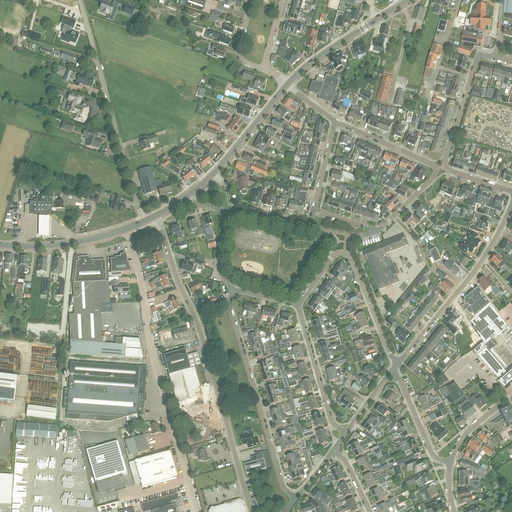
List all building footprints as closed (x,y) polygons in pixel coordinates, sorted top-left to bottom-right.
[(202,11),(206,1),(202,0),(180,0),(179,4),(185,6),(202,12),(202,11)] [(302,8),(303,2),(295,0),(294,6),(302,8)] [(440,6),(441,0),(434,0),(433,4),(437,5),(436,8),(434,7),(431,17),(437,19),(440,9),(440,6)] [(101,12),(108,15),(109,13),(111,14),(112,11),(115,12),(118,6),(112,4),(112,6),(109,5),(110,3),(107,3),(107,4),(103,2),(101,6),(100,7),(101,7),(100,10),(102,11),(101,12)] [(486,10),(486,5),(477,4),(477,10),(474,10),(474,16),(471,16),(470,25),(473,25),(473,28),(480,30),(485,31),(485,29),(489,29),(489,26),(491,26),(492,17),(489,17),(489,10),(486,10)] [(123,12),(132,15),(134,9),(125,6),(123,12)] [(307,16),(307,14),(304,13),(304,12),(301,11),(302,8),(294,6),(292,12),(307,16)] [(422,21),(425,9),(416,7),(412,19),(422,21)] [(224,17),(236,21),(238,15),(225,11),(224,17)] [(351,20),(353,12),(351,11),(349,16),(346,15),(345,18),(346,18),(344,24),(350,25),(351,20)] [(306,19),(307,16),(292,12),(290,18),(298,21),(299,18),(302,19),(302,18),(306,19)] [(357,22),(359,13),(353,12),(351,20),(357,22)] [(460,24),(464,25),(468,14),(460,12),(458,17),(461,18),(460,24)] [(338,21),(337,27),(343,29),(344,24),(346,18),(345,18),(341,17),(341,14),(337,13),(335,21),(338,21)] [(232,34),(234,28),(226,25),(227,22),(223,20),(222,20),(217,18),(215,22),(218,23),(218,24),(218,25),(218,26),(218,27),(219,27),(224,29),(223,31),(232,34)] [(511,19),(511,20),(511,23),(508,22),(507,27),(506,27),(503,34),(508,36),(511,24),(511,19)] [(300,31),(302,25),(295,23),(294,26),(286,23),(284,31),(293,33),(293,34),(296,35),(297,30),(300,31)] [(445,32),(446,25),(439,24),(437,30),(445,32)] [(327,31),(328,27),(322,26),(320,33),(321,33),(319,42),(326,43),(327,34),(324,34),(325,30),(327,31)] [(388,31),(389,28),(382,26),(382,30),(381,30),(380,34),(381,34),(380,39),(375,38),(374,46),(383,48),(385,35),(387,36),(388,31)] [(314,48),(317,37),(315,37),(316,32),(310,30),(311,27),(310,27),(309,30),(308,35),(310,36),(307,46),(314,48)] [(479,34),(480,30),(473,28),(467,27),(466,32),(464,32),(463,34),(462,42),(460,46),(459,46),(457,52),(470,56),(472,50),(471,50),(472,46),(481,47),(481,43),(482,44),(483,34),(479,34)] [(229,46),(230,43),(229,43),(230,40),(225,38),(226,34),(212,29),(209,35),(220,39),(219,43),(220,43),(221,43),(222,44),(228,46),(228,45),(229,46)] [(78,34),(69,31),(68,34),(65,33),(62,40),(69,42),(69,41),(75,43),(78,34)] [(29,32),(28,36),(40,40),(41,36),(41,35),(29,32)] [(354,58),(357,57),(356,53),(363,52),(362,51),(366,50),(364,43),(354,46),(355,50),(352,51),(354,58)] [(426,67),(424,77),(432,79),(434,70),(438,58),(440,58),(443,47),(433,44),(433,46),(430,56),(429,56),(426,67)] [(224,48),(219,47),(213,45),(211,51),(212,51),(211,55),(211,56),(217,58),(217,56),(223,58),(225,52),(223,51),(224,48)] [(293,54),(289,50),(287,52),(296,61),(301,57),(295,51),(293,54)] [(292,66),(296,61),(287,52),(285,53),(283,56),(286,60),(292,66)] [(73,63),(75,56),(63,53),(61,59),(73,63)] [(345,60),(341,53),(336,57),(336,56),(330,60),(332,64),(326,68),(329,73),(333,74),(334,71),(342,66),(343,66),(344,63),(343,61),(345,60)] [(464,68),(467,60),(461,58),(462,55),(455,53),(454,56),(455,56),(454,59),(459,61),(458,66),(464,68)] [(478,75),(484,77),(485,75),(488,65),(483,64),(482,64),(481,64),(479,68),(481,68),(480,71),(479,71),(478,75)] [(491,74),(493,67),(488,65),(485,75),(484,77),(490,78),(491,74)] [(498,78),(501,68),(495,66),(492,76),(495,77),(498,78)] [(503,79),(506,69),(501,68),(498,78),(501,79),(503,79)] [(509,78),(511,71),(506,69),(503,79),(502,84),(501,86),(505,87),(505,85),(505,84),(506,80),(505,80),(506,77),(509,78)] [(89,87),(92,78),(89,77),(91,72),(85,70),(83,74),(86,75),(85,77),(86,77),(85,80),(87,81),(86,83),(87,83),(86,86),(89,87)] [(386,102),(393,77),(384,74),(385,71),(381,70),(379,75),(383,76),(377,100),(386,102)] [(261,80),(261,79),(254,76),(255,74),(245,71),(243,78),(251,81),(253,80),(256,81),(253,89),(258,91),(259,88),(262,89),(263,89),(264,86),(263,85),(265,82),(261,80)] [(86,83),(87,81),(85,80),(86,77),(85,77),(86,75),(83,74),(80,73),(77,82),(75,81),(74,85),(79,86),(79,84),(86,86),(87,83),(86,83)] [(336,95),(335,95),(340,80),(326,75),(325,80),(319,96),(318,99),(328,103),(327,105),(331,106),(333,99),(338,101),(340,96),(339,96),(340,94),(337,93),(336,95)] [(452,84),(459,86),(461,80),(454,78),(451,77),(450,82),(453,83),(452,84)] [(319,96),(325,80),(317,78),(316,83),(312,81),(309,92),(319,96)] [(457,92),(459,86),(452,84),(453,83),(449,82),(449,84),(450,85),(449,87),(448,90),(457,92)] [(187,85),(184,92),(197,96),(199,90),(187,85)] [(413,89),(412,88),(412,87),(408,86),(406,92),(416,95),(417,93),(417,90),(418,88),(413,87),(413,89)] [(442,94),(444,88),(437,86),(435,92),(442,94)] [(361,95),(370,99),(372,94),(363,90),(361,95)] [(401,107),(405,92),(399,90),(395,106),(401,107)] [(455,98),(457,92),(448,90),(447,92),(446,96),(455,98)] [(81,98),(70,94),(68,100),(73,102),(70,112),(77,114),(76,119),(84,121),(88,108),(85,107),(85,106),(84,105),(83,105),(82,106),(79,105),(81,98)] [(256,107),(259,98),(249,94),(248,98),(242,96),(240,102),(246,104),(246,103),(256,107)] [(294,112),(296,109),(290,105),(293,102),(288,98),(284,105),(294,112)] [(346,108),(348,105),(345,103),(347,100),(344,99),(343,102),(345,103),(343,107),(342,106),(339,112),(345,115),(348,109),(346,108)] [(343,107),(345,103),(343,102),(341,101),(339,104),(336,103),(333,109),(339,112),(342,106),(343,107)] [(437,104),(441,105),(447,107),(453,109),(455,103),(449,101),(448,104),(442,102),(438,101),(437,104)] [(249,113),(251,109),(241,105),(239,109),(237,109),(237,108),(230,106),(228,111),(236,113),(238,114),(248,117),(249,117),(249,116),(250,114),(250,113),(249,113)] [(359,114),(359,112),(360,110),(358,109),(359,107),(357,107),(354,112),(352,111),(349,117),(355,119),(357,113),(359,114)] [(451,115),(453,109),(447,107),(445,112),(439,110),(438,111),(451,115)] [(289,122),(291,119),(286,115),(288,112),(281,108),(277,113),(289,122)] [(449,121),(451,115),(438,111),(438,112),(443,114),(441,118),(449,121)] [(361,115),(362,113),(359,112),(359,114),(357,113),(355,119),(361,122),(363,116),(361,115)] [(373,127),(377,118),(377,116),(372,114),(368,125),(370,126),(373,127)] [(324,128),(325,122),(319,121),(320,118),(316,117),(316,116),(313,115),(311,121),(315,122),(314,123),(318,124),(317,127),(324,128)] [(423,132),(428,117),(423,115),(421,123),(420,123),(418,130),(423,132)] [(231,118),(228,116),(227,119),(239,128),(243,123),(235,117),(233,120),(231,118)] [(380,117),(377,116),(377,118),(373,127),(376,128),(378,129),(383,116),(383,117),(380,116),(380,117)] [(383,131),(388,119),(385,118),(385,117),(383,116),(378,129),(381,130),(380,130),(383,131)] [(239,128),(227,119),(216,117),(216,122),(220,122),(220,121),(225,121),(227,123),(229,124),(227,127),(235,133),(239,128)] [(447,127),(449,121),(441,118),(439,125),(441,125),(447,127)] [(284,129),(286,130),(285,133),(292,136),(294,132),(287,129),(288,127),(286,126),(282,125),(284,122),(275,119),(275,120),(274,120),(273,121),(274,122),(272,125),(281,129),(281,128),(284,129)] [(393,124),(394,121),(388,119),(383,131),(386,132),(388,133),(392,124),(393,124)] [(74,125),(63,121),(61,126),(73,130),(74,125)] [(394,133),(395,134),(394,136),(397,137),(397,138),(398,137),(401,138),(402,132),(405,133),(406,128),(407,128),(408,123),(402,121),(401,127),(397,126),(395,132),(394,133)] [(218,131),(220,126),(209,122),(208,127),(217,130),(218,131)] [(439,127),(436,126),(432,125),(432,127),(435,128),(435,129),(438,130),(437,133),(443,135),(445,129),(439,127)] [(215,135),(217,130),(208,127),(206,127),(206,129),(205,131),(215,135)] [(280,140),(282,137),(276,134),(277,131),(269,128),(266,134),(275,138),(275,137),(280,140)] [(84,139),(88,140),(86,146),(94,149),(94,147),(100,149),(103,141),(97,139),(99,133),(91,131),(91,132),(85,130),(83,136),(84,136),(84,139)] [(321,141),(322,135),(315,133),(316,132),(312,131),(312,134),(312,135),(312,136),(312,139),(314,139),(321,141)] [(417,140),(420,134),(417,133),(415,139),(410,137),(407,143),(415,146),(418,140),(417,140)] [(442,141),(443,135),(437,133),(436,133),(434,137),(429,136),(429,137),(428,137),(428,138),(433,139),(434,138),(442,141)] [(222,136),(220,134),(217,136),(220,138),(218,141),(219,141),(219,142),(221,144),(221,143),(224,146),(229,140),(223,135),(222,136)] [(155,135),(152,136),(147,138),(148,141),(141,143),(143,150),(150,148),(149,144),(155,143),(158,142),(155,135)] [(267,147),(270,140),(261,135),(258,142),(267,147)] [(433,145),(440,147),(442,141),(434,138),(433,139),(428,138),(428,137),(422,135),(421,141),(423,141),(424,139),(425,139),(431,141),(434,142),(433,145)] [(349,138),(342,136),(341,144),(344,145),(344,147),(343,146),(343,147),(351,148),(351,147),(353,148),(357,140),(354,139),(352,144),(351,144),(351,142),(352,142),(352,139),(349,138)] [(197,141),(194,140),(192,144),(196,146),(202,148),(202,149),(203,149),(205,144),(201,143),(201,141),(198,140),(197,141)] [(214,146),(210,143),(207,141),(205,144),(207,146),(217,154),(221,149),(215,144),(214,146)] [(362,150),(365,144),(359,141),(356,147),(362,150)] [(268,155),(270,152),(265,149),(267,147),(258,142),(254,149),(268,155)] [(368,153),(371,146),(365,144),(362,150),(359,156),(366,159),(367,157),(368,156),(366,155),(367,152),(368,153)] [(317,155),(319,149),(305,145),(305,148),(308,148),(308,149),(311,150),(311,153),(317,155)] [(438,153),(440,147),(433,145),(431,151),(438,153)] [(374,155),(376,149),(371,146),(368,153),(367,152),(366,155),(368,156),(367,157),(370,158),(371,154),(374,155)] [(380,158),(382,152),(376,149),(374,155),(380,158)] [(389,162),(392,156),(386,153),(384,160),(389,162)] [(204,157),(202,154),(200,156),(199,155),(198,156),(200,156),(207,165),(211,161),(207,155),(204,157)] [(260,162),(254,160),(255,157),(246,154),(243,160),(258,166),(258,167),(267,171),(269,166),(267,165),(267,164),(260,161),(260,162)] [(203,168),(207,165),(200,156),(198,156),(197,157),(200,161),(198,162),(203,168)] [(395,165),(398,159),(392,156),(389,162),(390,162),(388,165),(391,166),(392,163),(395,165)] [(348,162),(349,158),(346,158),(344,157),(343,161),(336,159),(335,166),(344,168),(344,166),(348,167),(352,168),(353,164),(351,163),(348,162)] [(458,169),(461,159),(458,158),(456,157),(452,167),(458,169)] [(306,159),(305,160),(307,160),(306,165),(308,166),(314,167),(316,161),(309,159),(306,159)] [(464,160),(461,159),(458,169),(463,170),(466,160),(464,160)] [(176,169),(170,166),(168,165),(169,163),(167,160),(162,163),(165,167),(169,169),(174,172),(176,169)] [(469,161),(468,161),(466,160),(463,170),(468,172),(471,162),(469,161)] [(403,176),(409,163),(403,161),(400,167),(403,168),(401,175),(403,176)] [(247,166),(247,165),(239,162),(236,168),(247,173),(248,171),(249,171),(249,170),(250,168),(247,166)] [(474,163),(472,162),(471,162),(468,172),(473,174),(477,164),(474,163)] [(412,172),(414,166),(409,163),(403,176),(406,177),(407,173),(407,174),(409,171),(412,172)] [(475,175),(481,176),(484,166),(484,165),(479,163),(475,175)] [(258,167),(253,165),(251,169),(265,175),(267,171),(258,167)] [(481,176),(486,178),(489,168),(484,166),(481,176)] [(511,166),(511,171),(511,174),(506,172),(503,180),(511,182),(511,166)] [(156,187),(150,167),(138,170),(145,195),(156,191),(159,190),(160,195),(172,192),(169,183),(156,187)] [(190,178),(194,175),(189,169),(185,172),(190,178)] [(421,181),(425,172),(419,169),(417,174),(414,173),(411,180),(414,181),(415,178),(421,181)] [(354,176),(343,171),(343,174),(333,172),(332,179),(341,181),(344,182),(345,177),(352,180),(353,179),(354,176)] [(496,181),(500,171),(497,171),(496,173),(493,173),(491,180),(496,181)] [(185,182),(190,178),(185,172),(181,176),(185,182)] [(247,192),(246,190),(249,189),(247,182),(248,181),(247,177),(238,179),(240,187),(239,187),(240,191),(242,191),(242,193),(244,194),(246,194),(247,192)] [(301,180),(297,179),(297,178),(295,178),(294,181),(299,182),(303,183),(303,186),(297,185),(297,187),(300,188),(302,189),(303,186),(309,188),(311,181),(304,180),(305,178),(301,178),(301,180)] [(391,181),(386,179),(385,181),(384,185),(393,189),(393,188),(399,191),(398,194),(405,197),(407,191),(400,188),(401,185),(399,185),(399,184),(394,182),(391,180),(391,181)] [(456,187),(446,182),(445,185),(444,184),(441,190),(452,195),(456,187)] [(466,197),(469,187),(463,185),(460,195),(457,194),(456,197),(462,199),(463,196),(466,197)] [(472,206),(474,200),(471,199),(474,189),(469,187),(466,197),(469,198),(468,201),(470,201),(468,205),(472,206)] [(296,211),(299,197),(300,193),(300,189),(297,188),(294,202),(291,202),(289,210),(296,211)] [(258,204),(259,199),(262,200),(262,197),(264,191),(259,190),(258,193),(253,192),(251,203),(258,204)] [(30,205),(29,214),(51,215),(52,208),(56,208),(56,209),(63,209),(63,204),(64,204),(64,201),(63,201),(57,201),(57,198),(60,198),(60,193),(59,193),(59,194),(56,194),(56,192),(52,191),(52,195),(49,195),(49,197),(48,197),(48,195),(46,195),(41,195),(41,199),(41,202),(37,202),(37,199),(34,199),(34,202),(30,202),(30,205)] [(274,201),(276,192),(269,191),(268,194),(268,193),(268,195),(266,195),(266,199),(265,198),(265,199),(264,199),(264,200),(263,201),(264,202),(264,205),(264,206),(265,207),(266,207),(267,207),(267,206),(270,207),(271,201),(274,201)] [(327,205),(333,207),(335,200),(336,197),(333,196),(332,196),(333,192),(330,191),(329,195),(330,195),(329,198),(328,200),(327,205)] [(477,201),(474,200),(472,206),(475,207),(477,204),(479,204),(482,205),(483,202),(486,193),(480,191),(477,201)] [(490,208),(491,205),(488,204),(491,195),(486,193),(483,202),(486,203),(485,206),(490,208)] [(307,204),(308,196),(307,196),(302,194),(301,197),(299,197),(296,211),(299,212),(300,213),(302,214),(302,213),(303,213),(304,209),(305,207),(306,204),(307,204)] [(354,203),(356,200),(357,195),(354,194),(352,199),(353,199),(352,202),(351,202),(349,205),(347,204),(345,211),(351,213),(353,206),(354,203)] [(120,202),(121,198),(115,196),(113,202),(112,202),(110,208),(120,211),(121,209),(122,208),(122,206),(122,205),(118,203),(119,202),(120,202)] [(287,201),(284,201),(285,196),(282,196),(281,200),(278,200),(277,205),(276,209),(280,209),(280,208),(283,209),(284,205),(287,206),(287,203),(287,201)] [(341,198),(336,197),(335,200),(333,207),(339,209),(341,202),(342,203),(343,201),(343,199),(341,199),(341,198)] [(504,202),(503,202),(504,199),(498,197),(496,202),(495,202),(492,201),(491,205),(490,208),(501,212),(503,207),(501,207),(502,205),(503,205),(504,202)] [(395,207),(399,202),(394,198),(390,202),(395,207)] [(395,207),(390,202),(387,199),(386,200),(385,202),(388,204),(385,206),(384,205),(382,213),(382,214),(383,214),(385,215),(389,210),(390,211),(395,207)] [(348,203),(343,201),(342,203),(341,202),(339,209),(345,211),(347,204),(348,203)] [(375,210),(371,209),(372,207),(371,206),(372,205),(370,204),(368,204),(367,207),(370,208),(368,211),(367,211),(365,217),(371,219),(375,210)] [(420,221),(425,216),(421,212),(425,209),(420,204),(414,210),(419,214),(416,217),(420,221)] [(361,209),(359,215),(365,217),(367,211),(368,211),(370,208),(367,207),(367,209),(362,207),(362,209),(361,209)] [(375,209),(375,210),(371,219),(377,221),(378,219),(380,213),(381,211),(375,209)] [(489,226),(490,220),(481,217),(482,214),(479,213),(476,222),(489,226)] [(415,219),(410,214),(405,219),(406,220),(403,223),(410,229),(412,227),(411,225),(414,222),(417,225),(420,222),(416,218),(415,219)] [(49,216),(39,216),(38,236),(48,236),(49,216)] [(209,225),(212,224),(210,216),(203,218),(205,223),(202,223),(206,237),(207,240),(212,238),(212,235),(209,236),(208,232),(211,232),(209,225)] [(196,225),(195,220),(188,222),(190,231),(195,230),(197,236),(204,234),(202,229),(199,230),(197,224),(196,225)] [(489,226),(476,222),(475,225),(473,224),(471,225),(469,229),(479,232),(480,229),(487,231),(489,226)] [(180,231),(179,225),(171,227),(173,234),(176,233),(177,239),(176,239),(178,243),(177,243),(178,247),(187,245),(183,231),(180,231)] [(418,241),(420,239),(414,232),(411,234),(418,241)] [(432,232),(428,235),(432,241),(436,238),(432,232)] [(472,234),(470,232),(467,236),(470,238),(468,242),(477,248),(481,242),(476,239),(478,236),(473,233),(472,234)] [(389,260),(387,254),(409,245),(404,235),(378,245),(378,246),(364,252),(367,261),(368,261),(379,290),(389,286),(389,285),(392,284),(392,285),(399,282),(396,275),(400,273),(397,265),(394,266),(392,259),(389,260)] [(468,242),(467,241),(465,244),(463,243),(459,249),(466,253),(468,251),(472,253),(476,247),(477,248),(468,242)] [(509,243),(505,241),(501,249),(508,253),(510,249),(511,250),(511,243),(510,242),(509,243)] [(421,247),(416,249),(421,264),(426,262),(421,247)] [(435,262),(441,259),(436,248),(430,251),(435,262)] [(150,261),(154,260),(162,258),(160,252),(147,256),(148,259),(144,260),(145,263),(149,262),(150,261)] [(127,262),(127,258),(125,253),(120,255),(120,257),(115,257),(115,259),(110,259),(111,273),(111,277),(121,276),(121,272),(131,272),(131,267),(129,267),(129,262),(127,262)] [(451,258),(450,259),(455,263),(455,264),(455,263),(457,265),(460,267),(461,265),(464,266),(468,260),(459,254),(457,257),(461,260),(459,263),(457,261),(452,257),(451,258)] [(504,264),(506,263),(497,254),(491,260),(498,266),(501,269),(504,264)] [(16,285),(16,288),(23,288),(23,283),(20,283),(20,279),(25,280),(26,274),(24,274),(26,274),(27,274),(28,273),(28,272),(28,270),(27,269),(26,269),(25,269),(25,265),(27,265),(28,257),(20,257),(20,265),(21,265),(21,270),(19,270),(19,275),(17,274),(16,280),(16,285)] [(106,282),(105,276),(105,260),(91,261),(91,258),(89,258),(89,257),(88,257),(79,257),(78,258),(78,261),(76,261),(75,275),(72,275),(71,282),(106,282)] [(52,267),(52,273),(62,274),(63,264),(62,264),(63,259),(58,259),(58,258),(57,258),(56,259),(55,258),(54,267),(52,267)] [(46,268),(47,260),(38,259),(37,272),(46,273),(47,268),(46,268)] [(455,263),(450,259),(449,259),(444,266),(450,271),(456,276),(460,271),(454,266),(454,267),(453,266),(455,263)] [(184,260),(181,269),(190,272),(191,272),(194,263),(184,260)] [(352,282),(354,279),(346,273),(347,273),(346,271),(344,269),(339,265),(335,270),(344,277),(352,282)] [(429,271),(429,270),(428,265),(399,300),(402,303),(411,292),(412,290),(415,287),(415,288),(422,278),(425,275),(425,274),(425,275),(429,270),(429,271)] [(344,277),(335,270),(332,275),(337,279),(339,277),(343,279),(344,277)] [(441,276),(445,279),(448,275),(440,270),(438,274),(441,276)] [(154,284),(155,285),(161,283),(168,281),(167,275),(159,277),(156,278),(156,279),(153,280),(154,282),(154,284)] [(419,282),(422,285),(429,280),(426,277),(419,282)] [(491,286),(484,277),(483,278),(482,277),(480,279),(480,280),(479,281),(480,282),(478,284),(484,292),(491,286)] [(443,283),(440,286),(448,293),(455,286),(447,279),(446,280),(443,283)] [(200,284),(199,280),(195,282),(197,285),(197,287),(195,288),(197,292),(203,289),(202,287),(203,287),(206,287),(206,288),(213,289),(213,284),(201,283),(200,284)] [(109,286),(109,282),(109,281),(106,282),(71,282),(71,283),(73,283),(74,297),(71,297),(70,306),(74,306),(74,315),(69,315),(70,341),(69,353),(143,359),(139,339),(115,337),(115,344),(102,343),(101,314),(101,313),(101,314),(112,313),(112,304),(110,304),(109,299),(109,286)] [(119,285),(118,281),(111,281),(111,282),(109,282),(109,286),(112,286),(112,287),(114,286),(114,293),(128,292),(128,285),(119,285)] [(347,290),(342,287),(338,284),(337,283),(335,286),(333,285),(328,281),(324,286),(336,294),(338,292),(334,290),(336,287),(344,293),(347,290)] [(347,290),(348,287),(340,281),(338,284),(342,287),(347,290)] [(193,295),(197,292),(195,288),(197,287),(197,285),(195,282),(188,286),(193,295)] [(434,294),(438,291),(433,284),(429,287),(434,294)] [(56,295),(64,295),(64,285),(60,285),(59,290),(57,290),(56,295)] [(324,298),(327,300),(331,295),(331,294),(335,297),(336,294),(324,286),(321,291),(319,294),(324,298)] [(499,293),(501,292),(496,286),(491,290),(496,296),(499,293)] [(511,308),(510,306),(499,314),(479,288),(464,301),(469,307),(464,312),(470,321),(474,326),(473,327),(478,332),(477,332),(481,337),(480,338),(484,342),(473,351),(479,358),(491,372),(492,372),(498,380),(506,390),(511,385),(511,308)] [(324,298),(319,294),(317,297),(317,296),(313,302),(325,310),(326,308),(320,304),(324,298)] [(359,301),(356,294),(345,299),(343,300),(344,302),(346,301),(347,302),(350,301),(351,303),(359,301)] [(439,299),(433,294),(431,298),(427,295),(426,297),(424,295),(424,296),(435,304),(439,299)] [(430,309),(435,304),(424,296),(423,297),(425,298),(425,299),(428,301),(425,304),(430,309)] [(166,308),(169,308),(178,302),(175,297),(169,301),(170,304),(165,307),(166,308)] [(174,311),(181,307),(178,302),(169,308),(166,308),(167,309),(169,313),(174,311)] [(325,310),(313,302),(310,307),(315,310),(316,309),(321,312),(322,311),(324,312),(325,310)] [(247,312),(246,317),(249,318),(251,313),(252,305),(246,304),(244,311),(247,312)] [(257,314),(259,307),(252,305),(251,313),(257,314)] [(424,306),(423,305),(421,308),(419,306),(417,309),(425,316),(429,311),(424,306)] [(269,317),(271,310),(265,308),(263,316),(269,317)] [(158,321),(161,320),(159,314),(158,314),(157,312),(156,310),(160,309),(156,309),(152,311),(153,313),(152,313),(154,318),(152,319),(152,323),(158,321)] [(421,321),(425,316),(417,309),(415,311),(418,313),(415,316),(421,321)] [(271,310),(269,317),(267,323),(271,324),(272,318),(275,319),(277,312),(271,310)] [(455,313),(452,310),(447,315),(449,317),(456,325),(456,323),(455,322),(460,317),(455,312),(455,313)] [(293,324),(294,319),(291,318),(292,315),(284,313),(282,320),(278,319),(278,322),(277,325),(283,327),(285,321),(289,322),(289,323),(293,324)] [(351,322),(353,325),(366,320),(363,313),(356,316),(358,320),(351,322)] [(392,327),(396,322),(390,317),(386,322),(392,327)] [(420,322),(414,317),(412,320),(409,318),(407,320),(416,327),(420,322)] [(454,335),(459,330),(455,326),(456,325),(449,317),(443,323),(454,335)] [(412,332),(416,327),(407,320),(405,318),(404,319),(406,321),(409,324),(406,327),(412,332)] [(315,328),(321,326),(319,320),(313,322),(315,328)] [(358,330),(369,326),(366,320),(353,325),(351,326),(352,328),(356,326),(358,330)] [(322,330),(321,326),(315,328),(316,334),(323,332),(327,331),(327,332),(332,330),(331,327),(326,329),(322,330)] [(406,340),(405,340),(409,335),(405,331),(406,330),(402,326),(401,328),(399,330),(399,331),(395,335),(399,338),(398,339),(404,343),(406,340)] [(452,336),(442,327),(438,332),(443,336),(444,334),(447,337),(448,336),(451,338),(452,336)] [(185,328),(161,335),(192,441),(216,434),(185,328)] [(259,335),(257,330),(251,332),(252,335),(249,336),(250,341),(261,338),(260,335),(259,335)] [(290,338),(298,336),(296,330),(289,332),(290,338)] [(352,340),(359,337),(356,331),(350,333),(352,340)] [(338,336),(337,332),(324,336),(323,332),(316,334),(318,340),(324,338),(325,340),(338,336)] [(441,344),(442,342),(444,341),(441,339),(443,336),(438,332),(433,337),(439,341),(438,342),(441,344)] [(470,345),(474,349),(482,342),(479,338),(480,337),(476,332),(471,336),(473,338),(472,339),(474,342),(470,345)] [(293,346),(294,346),(293,344),(300,342),(298,336),(290,338),(292,344),(293,346)] [(366,336),(363,337),(358,339),(354,340),(356,345),(360,344),(363,342),(365,348),(366,347),(374,344),(372,338),(367,339),(366,336)] [(441,344),(438,342),(439,341),(433,337),(429,342),(435,346),(437,349),(441,345),(443,347),(445,349),(446,347),(444,346),(445,345),(442,342),(441,344)] [(252,347),(260,345),(263,344),(261,338),(250,341),(252,347)] [(282,346),(280,341),(277,342),(279,347),(278,347),(279,350),(286,348),(285,345),(282,346)] [(321,351),(328,349),(326,342),(319,344),(321,351)] [(435,352),(437,349),(435,346),(429,342),(425,347),(430,351),(433,354),(435,352)] [(252,347),(254,353),(261,351),(261,350),(264,350),(265,349),(264,347),(264,344),(263,344),(260,345),(252,347)] [(295,355),(303,352),(301,346),(294,348),(294,351),(294,352),(290,353),(290,352),(287,353),(288,357),(291,356),(295,355)] [(344,351),(343,347),(337,348),(338,349),(333,351),(333,350),(329,351),(328,349),(321,351),(323,357),(329,355),(330,355),(333,354),(339,353),(339,352),(344,351)] [(437,358),(424,348),(420,353),(425,357),(429,361),(432,357),(435,360),(437,358)] [(261,351),(254,353),(256,359),(258,358),(263,357),(263,358),(268,356),(267,353),(265,353),(264,350),(261,350),(261,351)] [(355,363),(358,362),(360,362),(358,355),(357,350),(352,352),(355,363)] [(297,361),(304,358),(303,352),(295,355),(297,361)] [(427,367),(427,366),(425,364),(427,361),(424,359),(425,357),(420,353),(416,358),(427,367)] [(454,353),(450,358),(454,362),(458,358),(454,353)] [(282,363),(279,355),(274,356),(274,357),(274,356),(275,359),(276,364),(278,363),(279,364),(282,363)] [(325,363),(331,361),(330,355),(329,355),(323,357),(325,363)] [(447,357),(443,362),(449,366),(453,361),(447,357)] [(427,367),(416,358),(412,363),(417,367),(420,363),(426,368),(427,367)] [(268,364),(267,361),(259,363),(261,370),(269,367),(273,366),(272,363),(268,364)] [(140,367),(70,362),(68,389),(64,389),(63,409),(67,409),(66,419),(109,422),(124,417),(125,418),(137,414),(137,412),(143,413),(143,401),(138,401),(139,394),(144,395),(146,367),(140,367)] [(443,372),(447,367),(441,362),(438,365),(437,367),(443,372)] [(292,374),(307,369),(305,363),(298,365),(299,368),(296,369),(291,371),(292,374)] [(413,372),(417,367),(412,363),(408,368),(413,372)] [(372,379),(377,373),(368,365),(363,372),(372,379)] [(443,372),(437,367),(434,370),(440,375),(443,372)] [(336,370),(335,368),(327,370),(328,376),(337,374),(341,373),(340,370),(339,369),(336,370)] [(309,375),(307,369),(292,374),(293,377),(297,376),(301,374),(302,377),(309,375)] [(270,373),(263,375),(265,381),(272,379),(272,380),(275,379),(274,375),(273,373),(270,373)] [(341,373),(337,374),(328,376),(330,382),(336,380),(337,386),(343,384),(342,381),(341,381),(340,377),(342,376),(341,373)] [(362,377),(359,375),(357,373),(354,377),(356,378),(356,379),(359,381),(359,382),(366,387),(371,381),(363,375),(362,377)] [(0,399),(14,402),(17,377),(0,374),(0,399)] [(305,388),(312,386),(310,380),(303,382),(305,388)] [(451,384),(449,381),(444,384),(446,387),(445,387),(449,395),(459,412),(462,411),(466,420),(476,412),(472,407),(455,382),(451,384)] [(357,392),(362,386),(356,382),(352,388),(357,392)] [(266,387),(268,393),(275,390),(274,384),(266,387)] [(313,392),(312,386),(305,388),(301,389),(296,390),(297,393),(302,392),(306,391),(307,394),(313,392)] [(449,395),(445,387),(440,390),(444,398),(449,395)] [(339,397),(337,400),(338,400),(342,403),(350,409),(355,403),(348,397),(350,394),(345,389),(339,397)] [(270,398),(277,396),(276,391),(275,390),(268,393),(270,398)] [(207,392),(214,426),(222,424),(215,391),(207,392)] [(397,413),(397,412),(393,409),(398,403),(396,402),(398,399),(396,397),(390,392),(385,400),(390,404),(389,406),(391,408),(397,413)] [(422,406),(428,403),(427,400),(429,399),(427,395),(419,399),(422,406)] [(480,398),(477,395),(471,398),(469,395),(466,398),(472,407),(476,404),(480,410),(487,404),(481,397),(480,398)] [(278,400),(277,396),(270,398),(271,404),(279,402),(281,402),(280,399),(278,400)] [(301,407),(316,402),(315,396),(308,398),(309,401),(305,403),(305,402),(300,404),(301,407)] [(442,403),(440,398),(439,398),(431,402),(428,403),(422,406),(425,412),(431,410),(430,408),(442,403)] [(318,408),(316,402),(301,407),(302,410),(311,407),(311,410),(318,408)] [(55,420),(57,409),(27,405),(26,416),(55,420)] [(384,408),(381,405),(376,411),(383,416),(381,418),(385,421),(387,419),(384,416),(388,410),(385,407),(384,408)] [(279,411),(278,408),(271,410),(273,416),(280,414),(285,413),(284,409),(279,411)] [(396,417),(399,414),(397,413),(391,408),(388,412),(394,416),(395,416),(396,417)] [(511,426),(505,408),(500,411),(504,420),(501,422),(499,419),(492,424),(500,435),(487,445),(492,449),(505,442),(500,434),(511,426)] [(436,420),(444,416),(441,411),(434,414),(436,420)] [(306,420),(307,423),(322,419),(321,415),(321,413),(320,413),(312,415),(309,416),(310,419),(306,420)] [(372,417),(368,423),(384,434),(385,432),(376,425),(379,422),(374,418),(372,417)] [(466,421),(463,417),(462,418),(462,417),(456,422),(460,428),(466,423),(465,422),(466,421)] [(316,428),(323,425),(322,419),(314,421),(316,428)] [(283,423),(282,420),(274,422),(276,428),(278,427),(279,430),(284,428),(284,426),(287,425),(286,422),(283,423)] [(390,425),(389,428),(392,430),(393,428),(398,422),(394,420),(390,425)] [(397,433),(410,428),(407,421),(399,424),(401,429),(396,431),(397,433)] [(16,436),(25,436),(56,438),(57,426),(26,424),(17,423),(16,436)] [(154,434),(160,432),(157,423),(151,425),(154,434)] [(384,434),(368,423),(367,423),(366,423),(364,426),(364,427),(364,428),(370,433),(373,430),(375,432),(376,432),(380,435),(382,436),(384,434)] [(437,423),(431,429),(436,436),(435,437),(439,442),(440,441),(441,441),(442,440),(442,439),(445,437),(448,435),(446,433),(448,431),(445,428),(443,429),(443,430),(437,423)] [(410,428),(397,433),(393,435),(394,438),(398,436),(398,435),(403,433),(405,438),(412,435),(412,434),(413,434),(413,433),(412,431),(411,431),(410,428)] [(241,438),(244,445),(247,443),(249,447),(254,446),(260,444),(258,438),(255,439),(253,434),(252,429),(247,430),(248,434),(245,435),(245,436),(241,438)] [(318,436),(319,438),(327,436),(325,430),(317,432),(318,436)] [(278,433),(279,439),(287,437),(292,436),(291,432),(286,434),(285,431),(279,433),(278,433)] [(484,435),(482,432),(478,435),(483,441),(485,440),(488,443),(491,441),(488,437),(489,436),(487,433),(484,435)] [(129,456),(148,450),(144,435),(124,440),(129,456)] [(319,438),(321,445),(328,442),(327,436),(319,438)] [(288,441),(287,437),(279,439),(281,445),(293,442),(292,440),(288,441)] [(374,441),(373,441),(368,437),(366,440),(362,442),(359,444),(358,442),(351,445),(354,451),(361,448),(364,446),(368,445),(374,441)] [(393,447),(399,444),(405,442),(404,438),(394,443),(394,444),(392,444),(393,447)] [(306,447),(304,439),(300,440),(293,442),(281,445),(283,451),(290,449),(290,447),(296,445),(296,444),(301,442),(302,445),(300,446),(301,449),(306,447)] [(469,445),(477,451),(477,452),(480,454),(483,451),(481,448),(480,447),(482,445),(473,439),(469,445)] [(124,484),(122,476),(127,475),(118,441),(86,450),(95,484),(96,483),(98,491),(124,484)] [(403,446),(406,452),(411,450),(418,447),(415,441),(408,444),(406,444),(405,442),(399,444),(400,447),(403,446)] [(366,449),(369,447),(368,445),(364,446),(361,448),(354,451),(357,457),(364,454),(363,451),(365,450),(364,449),(365,448),(366,449)] [(493,452),(494,451),(485,445),(482,449),(491,456),(493,452)] [(194,449),(193,450),(196,458),(199,457),(200,460),(203,460),(203,461),(204,461),(207,461),(207,460),(207,458),(208,458),(204,446),(194,449)] [(421,453),(418,447),(411,450),(406,452),(405,452),(406,455),(412,453),(414,456),(421,453)] [(381,452),(379,448),(374,451),(375,454),(376,455),(377,457),(382,454),(381,452)] [(474,451),(473,452),(467,448),(462,454),(471,460),(474,463),(480,455),(474,451)] [(247,473),(273,466),(268,450),(258,453),(259,455),(251,457),(252,462),(244,464),(247,473)] [(129,462),(133,476),(138,474),(174,464),(170,451),(135,461),(129,462)] [(294,457),(294,454),(286,456),(288,462),(295,460),(300,458),(299,455),(294,457)] [(366,464),(370,462),(367,456),(364,458),(357,462),(359,467),(366,464)] [(426,466),(426,465),(425,462),(424,463),(424,462),(421,463),(420,462),(419,462),(418,463),(417,460),(415,460),(405,465),(407,468),(408,471),(413,468),(416,473),(422,470),(421,469),(424,468),(425,468),(424,468),(426,467),(426,466)] [(486,471),(481,468),(478,466),(477,466),(471,463),(462,460),(460,466),(469,469),(476,471),(474,476),(478,477),(478,479),(481,480),(482,478),(486,480),(490,473),(486,471)] [(370,462),(366,464),(359,467),(362,473),(369,469),(367,466),(371,464),(372,466),(375,464),(373,461),(370,462)] [(390,470),(387,463),(381,466),(377,468),(374,470),(375,473),(379,471),(386,467),(388,470),(390,470)] [(138,474),(133,476),(135,484),(141,483),(142,488),(178,478),(174,464),(138,474)] [(298,468),(297,466),(297,465),(290,467),(291,473),(304,470),(303,467),(298,468)] [(336,468),(334,465),(329,468),(328,468),(330,471),(331,470),(333,474),(330,475),(327,476),(328,479),(341,473),(338,467),(336,468)] [(313,471),(312,467),(309,468),(309,469),(306,469),(304,470),(291,473),(293,479),(295,479),(296,482),(302,481),(301,477),(300,476),(305,474),(306,474),(309,476),(313,471)] [(337,482),(344,479),(341,473),(328,479),(323,482),(324,484),(329,482),(335,479),(337,482)] [(367,482),(377,477),(377,475),(375,476),(374,473),(371,473),(364,477),(367,482)] [(0,504),(11,505),(13,475),(0,474),(0,504)] [(381,476),(377,477),(367,482),(369,488),(376,485),(375,482),(385,478),(383,474),(380,476),(381,476)] [(426,484),(433,482),(429,474),(420,478),(419,475),(414,478),(415,482),(420,480),(423,487),(427,485),(426,484)] [(470,479),(460,479),(460,483),(460,486),(469,486),(469,488),(469,489),(479,489),(479,487),(476,487),(476,481),(472,481),(470,481),(470,479)] [(338,491),(339,493),(342,492),(349,488),(346,483),(339,486),(341,489),(337,490),(338,491)] [(438,494),(435,486),(428,489),(427,487),(422,489),(424,494),(429,492),(432,497),(438,494)] [(381,494),(384,492),(388,491),(386,487),(382,488),(379,490),(378,488),(371,492),(374,497),(381,494)] [(339,493),(335,495),(336,497),(340,495),(340,496),(343,494),(345,497),(351,494),(349,488),(342,492),(339,493)] [(460,499),(462,498),(472,496),(471,492),(473,492),(479,492),(479,489),(469,489),(469,492),(459,493),(458,494),(459,497),(460,497),(460,499)] [(320,492),(317,490),(313,496),(318,500),(320,498),(324,501),(323,502),(327,506),(331,502),(327,498),(328,497),(321,491),(320,492)] [(178,499),(177,495),(175,494),(141,504),(143,511),(145,511),(151,511),(178,511),(177,508),(183,506),(181,499),(178,499)] [(377,503),(384,500),(381,494),(374,497),(377,503)] [(342,510),(356,504),(353,498),(346,501),(348,504),(345,506),(342,508),(342,510)] [(321,511),(320,506),(312,499),(308,503),(309,505),(307,506),(307,505),(301,506),(302,510),(303,510),(304,511),(309,511),(312,511),(315,510),(316,509),(317,510),(317,511),(321,511)] [(392,503),(390,499),(385,501),(387,504),(386,504),(386,503),(379,507),(381,511),(382,511),(392,508),(390,504),(392,503)] [(441,501),(437,503),(436,499),(434,500),(425,504),(428,510),(432,508),(433,511),(437,511),(445,509),(441,501)] [(246,511),(244,502),(239,500),(211,508),(208,511),(246,511)]
